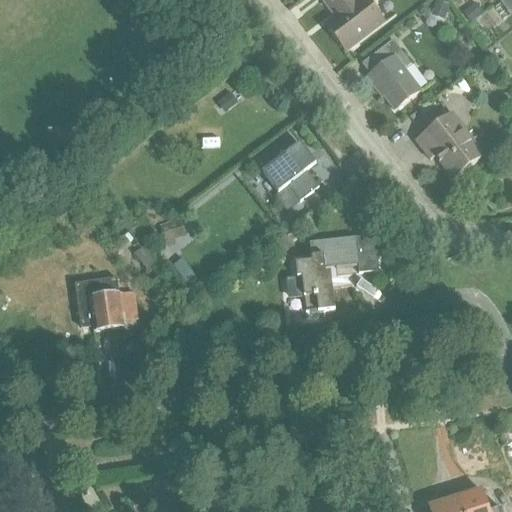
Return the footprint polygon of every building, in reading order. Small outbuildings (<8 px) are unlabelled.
[(359,0),(356,3),(353,0),(324,0),(322,2),(335,19),(325,27),(345,53),(383,24),(364,0),(359,0)] [(511,0),(505,0),(501,4),(509,15),(511,13),(511,0)] [(437,3),(431,18),(444,23),(449,8),(437,3)] [(473,7),(462,14),(471,26),(481,17),(473,7)] [(392,42),(361,66),(369,77),(366,79),(376,92),(378,91),(394,113),(420,93),(404,71),(411,66),(392,42)] [(230,96),(216,105),(224,116),(237,106),(230,96)] [(451,114),(414,143),(429,162),(434,158),(452,182),(484,157),(451,114)] [(204,151),(223,152),(224,134),(205,133),(204,151)] [(289,141),(259,164),(266,172),(264,174),(279,194),(287,189),(299,205),(318,190),(306,174),(317,165),(302,145),(296,150),(289,141)] [(180,222),(167,226),(172,241),(185,237),(180,222)] [(286,254),(294,246),(285,237),(276,245),(286,254)] [(297,280),(287,281),(289,300),(303,298),(305,314),(309,314),(310,316),(324,315),(324,313),(334,312),(330,274),(325,274),(324,268),(336,267),(336,270),(356,268),(356,265),(357,265),(358,275),(378,273),(376,237),(354,240),(309,245),(311,259),(311,263),(295,265),(297,280)] [(163,275),(154,283),(176,311),(185,303),(163,275)] [(115,283),(74,289),(80,330),(92,328),(93,334),(123,330),(123,324),(119,296),(117,297),(115,283)] [(459,501),(458,501),(461,511),(501,511),(501,509),(493,511),(488,511),(483,493),(472,497),(471,494),(458,498),(459,501)] [(461,511),(458,501),(431,510),(431,511),(461,511)]
